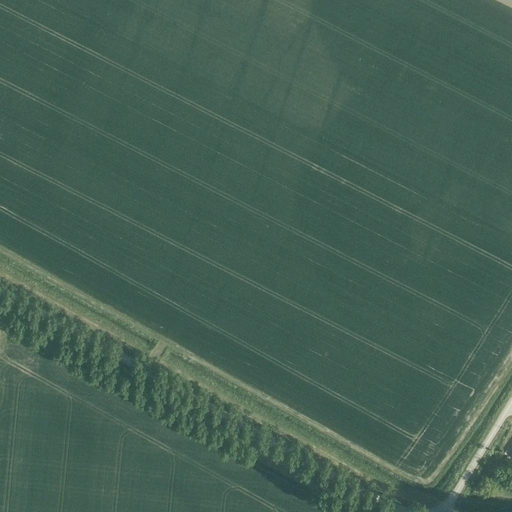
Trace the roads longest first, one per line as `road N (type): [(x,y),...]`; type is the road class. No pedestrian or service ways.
road 1 (unclassified): [(405,511),(0,290)]
road 2 (unclassified): [(443,511),(511,401)]
